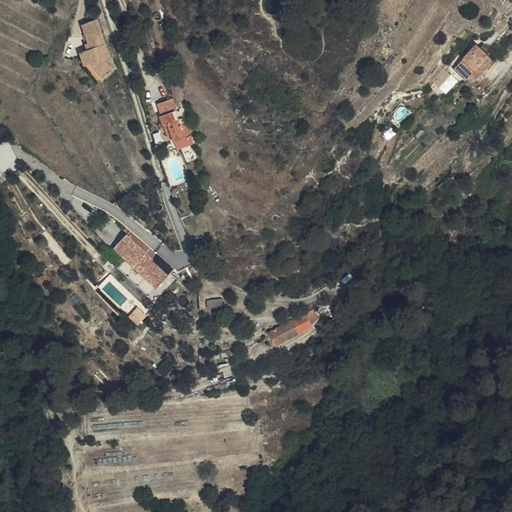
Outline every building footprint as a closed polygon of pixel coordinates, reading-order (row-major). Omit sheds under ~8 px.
[(107,59),(112,57),(98,19),(85,24),(91,43),(93,42),(94,47),(82,51),(86,63),(102,82),(116,71),(107,59)] [(476,47),(458,67),(470,78),(476,83),(487,71),(492,65),(494,63),(485,56),(481,52),(476,47)] [(49,54),(46,60),(51,69),(58,66),(52,53),(49,54)] [(470,78),(458,67),(453,73),(465,83),(470,78)] [(160,116),(163,126),(168,124),(173,135),(175,141),(191,135),(183,114),(174,117),(172,112),(177,111),(173,99),(158,104),(162,116),(160,116)] [(164,129),(167,137),(173,135),(168,124),(163,126),(164,129)] [(167,137),(164,129),(154,132),(160,148),(170,144),(167,137)] [(401,171),(405,175),(406,175),(411,177),(440,141),(432,134),(401,171)] [(191,135),(175,141),(177,148),(193,142),(191,135)] [(453,184),(447,177),(437,185),(443,192),(453,184)] [(159,286),(171,273),(129,234),(116,247),(159,286)] [(224,305),(223,297),(207,298),(208,307),(224,305)] [(314,306),(291,320),(299,334),(311,327),(310,324),(320,318),(314,306)] [(285,340),(286,342),(299,334),(291,320),(269,333),(276,344),(285,340)] [(166,361),(159,369),(167,375),(174,367),(166,361)]
